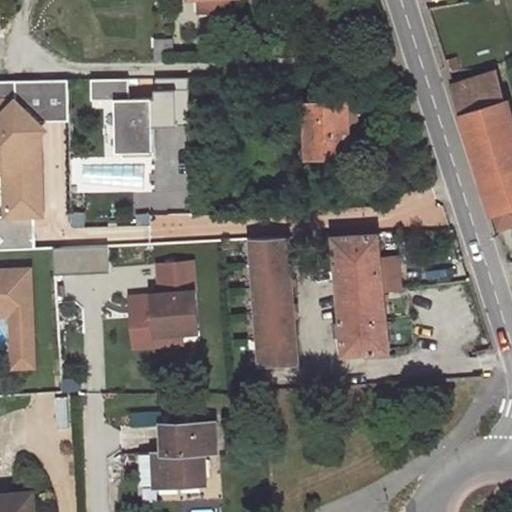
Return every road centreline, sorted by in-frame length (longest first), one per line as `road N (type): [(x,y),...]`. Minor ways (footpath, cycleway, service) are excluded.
road 1 (unclassified): [(407,0),(511,359)]
road 2 (unknown): [(144,224),(464,191)]
